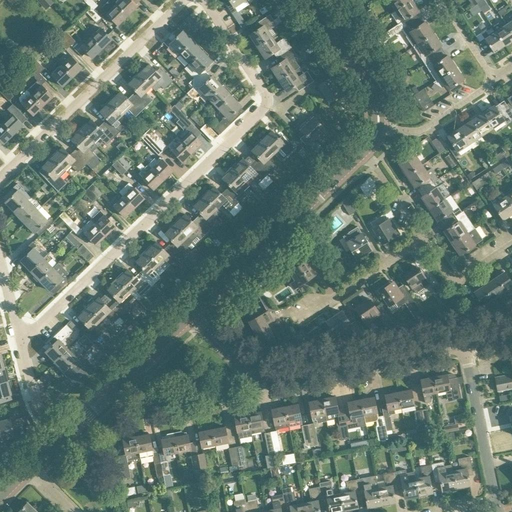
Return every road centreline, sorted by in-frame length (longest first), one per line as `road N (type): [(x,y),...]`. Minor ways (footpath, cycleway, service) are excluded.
road 1 (residential): [(19,344),(267,105),(203,0)]
road 2 (residential): [(0,178),(182,0)]
road 3 (tertiary): [(191,318),(364,153)]
road 4 (unclassified): [(243,371),(267,379),(463,344)]
road 5 (residential): [(495,502),(463,344)]
road 6 (residential): [(112,391),(138,406),(226,387),(243,371)]
road 7 (residential): [(304,309),(422,239)]
road 8 (tertiary): [(377,127),(372,98),(315,12)]
road 9 (residential): [(494,79),(424,128),(377,127)]
